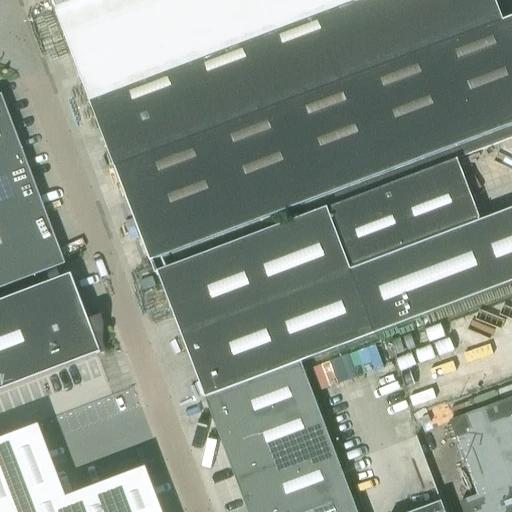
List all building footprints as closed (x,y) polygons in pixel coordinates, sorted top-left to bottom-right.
[(50,0),(56,14),(93,0),(50,0)] [(93,0),(56,14),(154,274),(511,139),(511,19),(502,23),(493,0),(93,0)] [(0,289),(60,266),(0,106),(0,289)] [(417,246),(425,243),(479,223),(457,163),(327,211),(350,271),(417,246)] [(300,363),(511,285),(511,210),(479,223),(425,243),(417,246),(350,271),(327,211),(158,274),(205,399),(301,364),(300,363)] [(0,301),(0,390),(99,353),(98,338),(95,318),(83,324),(65,277),(0,301)] [(356,511),(301,364),(205,399),(247,511),(356,511)] [(511,511),(511,400),(449,424),(477,498),(460,504),(462,511),(511,511)] [(32,427),(0,439),(0,511),(155,511),(139,469),(60,499),(32,427)] [(443,511),(440,502),(412,511),(443,511)]
